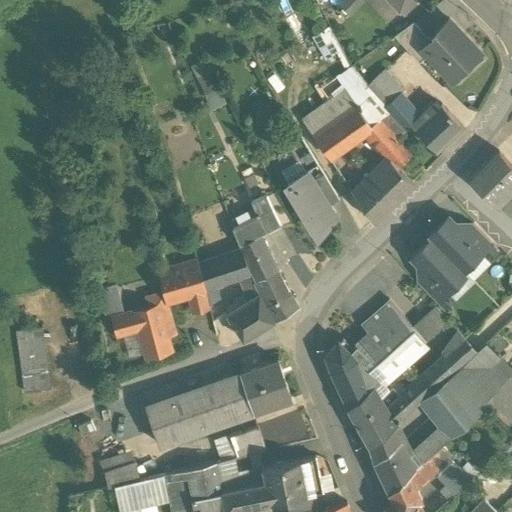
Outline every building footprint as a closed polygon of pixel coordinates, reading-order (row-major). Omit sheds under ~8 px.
[(344,0),(340,5),(349,13),(362,0),(344,0)] [(390,0),(404,14),(416,1),(414,0),(390,0)] [(449,18),(434,32),(436,33),(430,39),(421,47),(428,54),(452,79),(481,52),(449,18)] [(430,39),(413,22),(394,35),(419,62),(428,54),(421,47),(430,39)] [(314,34),(325,57),(343,49),(331,26),(314,34)] [(199,76),(214,109),(226,103),(212,70),(199,76)] [(404,89),(386,70),(369,85),(372,89),(386,104),(398,94),(398,95),(404,89)] [(372,89),(356,104),(375,130),(383,123),(397,138),(408,129),(386,104),(372,89)] [(398,95),(398,94),(386,104),(408,129),(419,118),(398,95)] [(442,103),(429,115),(430,115),(416,128),(436,149),(462,126),(442,103)] [(356,104),(314,133),(330,157),(372,127),(356,104)] [(397,138),(383,123),(375,130),(365,136),(388,162),(391,159),(399,168),(413,154),(397,138)] [(511,164),(501,149),(469,181),(496,205),(511,188),(511,164)] [(388,162),(366,184),(387,209),(414,183),(399,168),(391,159),(388,162)] [(314,180),(308,171),(287,183),(299,207),(302,205),(306,212),(303,213),(314,231),(317,229),(320,235),(327,223),(336,217),(329,205),(314,180)] [(339,199),(324,174),(314,180),(329,205),(339,199)] [(387,209),(366,184),(356,194),(374,221),(387,209)] [(511,188),(496,205),(509,216),(511,213),(511,188)] [(269,192),(284,223),(292,219),(276,189),(269,192)] [(266,195),(254,201),(260,213),(272,207),(266,195)] [(260,213),(234,227),(240,242),(259,231),(259,232),(266,229),(268,233),(282,225),(272,207),(260,213)] [(463,232),(448,217),(428,236),(431,239),(432,238),(462,270),(463,269),(481,252),(482,251),(463,232)] [(498,249),(472,223),(463,232),(482,251),(481,252),(488,259),(498,249)] [(259,232),(259,231),(240,242),(242,247),(251,271),(255,281),(277,268),(259,232)] [(462,270),(432,238),(431,239),(412,257),(427,272),(446,292),(447,291),(466,272),(463,269),(462,270)] [(242,247),(199,262),(205,287),(216,284),(238,276),(251,271),(242,247)] [(198,260),(159,270),(167,300),(188,295),(187,287),(203,283),(198,260)] [(277,268),(255,281),(260,292),(274,321),(298,306),(277,268)] [(251,271),(238,276),(249,298),(260,292),(255,281),(251,271)] [(446,292),(427,272),(418,281),(439,304),(436,306),(440,311),(454,298),(447,291),(446,292)] [(100,287),(107,313),(125,308),(118,282),(100,287)] [(203,283),(187,287),(188,295),(192,310),(208,307),(203,283)] [(216,284),(205,287),(209,304),(220,301),(216,284)] [(249,298),(226,312),(243,339),(274,321),(260,292),(249,298)] [(388,300),(361,323),(369,332),(359,341),(378,360),(413,329),(412,328),(388,300)] [(161,301),(112,314),(117,333),(138,327),(146,357),(171,350),(167,335),(170,334),(161,301)] [(412,328),(413,329),(424,341),(448,320),(436,307),(412,328)] [(378,360),(376,362),(387,375),(424,341),(413,329),(378,360)] [(456,329),(442,349),(446,353),(463,337),(456,329)] [(39,332),(15,336),(24,394),(48,390),(39,332)] [(398,396),(387,406),(398,421),(422,398),(429,392),(429,391),(451,373),(451,374),(476,351),(463,337),(446,353),(398,396)] [(380,382),(360,362),(367,355),(357,345),(350,351),(339,340),(325,355),(331,371),(348,407),(366,392),(367,393),(373,388),(380,382)] [(476,351),(451,374),(468,393),(504,362),(486,342),(476,351)] [(279,361),(240,374),(253,411),(292,398),(279,361)] [(511,371),(504,362),(468,393),(482,409),(486,405),(483,401),(511,372),(511,371)] [(451,373),(429,391),(429,392),(422,398),(444,427),(450,435),(451,436),(468,421),(482,409),(468,393),(451,374),(451,373)] [(240,374),(145,406),(158,443),(253,411),(240,374)] [(389,387),(379,397),(387,406),(398,396),(389,387)] [(373,388),(367,393),(366,392),(348,407),(347,407),(370,447),(395,424),(398,421),(387,406),(379,397),(373,388)] [(91,420),(78,425),(82,435),(95,430),(91,420)] [(395,424),(370,447),(374,461),(401,438),(395,424)] [(258,426),(231,436),(238,456),(267,449),(258,426)] [(444,427),(410,456),(415,468),(444,442),(450,435),(444,427)] [(401,438),(374,461),(388,492),(410,473),(411,472),(415,468),(410,456),(401,438)] [(415,468),(411,472),(419,482),(451,456),(444,442),(415,468)] [(315,457),(300,460),(306,494),(322,490),(315,457)] [(300,460),(263,468),(266,481),(223,490),(221,490),(226,510),(227,510),(306,494),(300,460)] [(454,460),(439,473),(448,484),(463,471),(454,460)] [(136,461),(106,472),(109,486),(140,479),(136,461)] [(217,461),(187,468),(195,508),(195,511),(222,511),(227,511),(227,510),(226,510),(221,490),(223,490),(217,461)] [(187,468),(171,472),(179,511),(195,508),(187,468)] [(463,471),(448,484),(456,494),(471,480),(463,471)] [(410,473),(388,492),(393,502),(384,506),(386,511),(424,511),(418,501),(422,499),(410,473)] [(486,499),(473,511),(496,511),(497,511),(486,499)]
